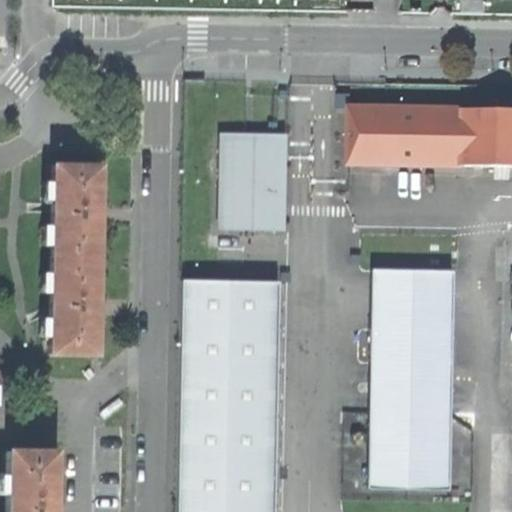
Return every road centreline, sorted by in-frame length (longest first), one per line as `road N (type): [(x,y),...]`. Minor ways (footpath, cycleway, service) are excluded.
road 1 (residential): [(153,511),(153,44)]
road 2 (residential): [(511,44),(153,44)]
